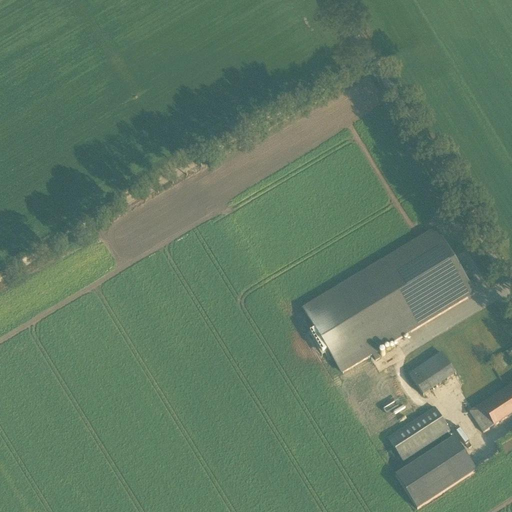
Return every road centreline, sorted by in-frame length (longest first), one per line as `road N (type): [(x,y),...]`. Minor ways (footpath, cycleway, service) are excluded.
road 1 (track): [(372,51),(0,269)]
road 2 (unclassified): [(511,285),(341,0)]
